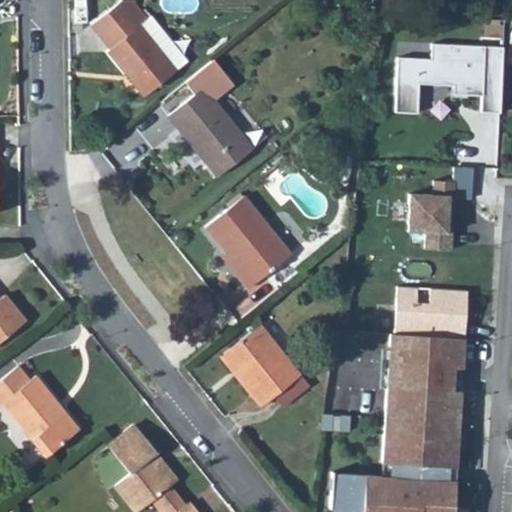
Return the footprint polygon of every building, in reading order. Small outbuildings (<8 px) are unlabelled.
[(137,26),(144,20),(128,0),(126,0),(122,0),(91,25),(111,50),(108,52),(143,96),(174,72),(137,26)] [(410,0),(386,0),(385,16),(407,18),(410,0)] [(137,26),(174,72),(186,62),(148,17),(144,20),(137,26)] [(503,49),(432,44),(431,59),(397,58),(394,113),(416,113),(418,83),(453,85),(452,93),(481,96),(481,111),(499,113),(503,49)] [(177,129),(180,126),(208,161),(205,163),(216,177),(252,149),(241,135),(203,88),(166,116),(177,129)] [(349,147),(360,148),(364,125),(352,123),(349,147)] [(241,135),(252,149),(266,137),(255,124),(241,135)] [(177,129),(205,163),(208,161),(180,126),(177,129)] [(475,167),(450,166),(450,177),(432,177),(431,193),(408,192),(407,222),(415,231),(424,232),(423,249),(452,250),(454,201),(473,202),(475,167)] [(225,252),(241,273),(237,276),(247,289),(291,254),(244,196),(204,227),(225,252)] [(341,239),(351,231),(354,207),(347,207),(345,225),(336,233),(341,239)] [(220,256),(237,276),(241,273),(225,252),(220,256)] [(415,288),(396,287),(393,334),(463,339),(465,323),(459,322),(459,313),(465,313),(466,291),(429,289),(428,304),(415,303),(415,288)] [(429,289),(415,288),(415,303),(428,304),(429,289)] [(0,341),(24,322),(4,297),(0,300),(0,341)] [(224,354),(254,391),(250,394),(261,407),(299,376),(260,326),(224,354)] [(393,334),(388,334),(380,477),(330,475),(328,509),(330,511),(451,511),(463,339),(393,334)] [(220,357),(250,394),(254,391),(224,354),(220,357)] [(48,394),(34,377),(28,382),(17,368),(0,381),(0,405),(2,404),(44,457),(78,430),(63,412),(59,415),(44,397),(48,394)] [(48,394),(44,397),(59,415),(63,412),(48,394)] [(151,457),(156,453),(134,425),(108,446),(130,474),(114,486),(134,511),(136,511),(151,501),(159,511),(194,511),(188,503),(185,506),(169,487),(173,484),(151,457)] [(151,457),(173,484),(178,480),(156,453),(151,457)]
